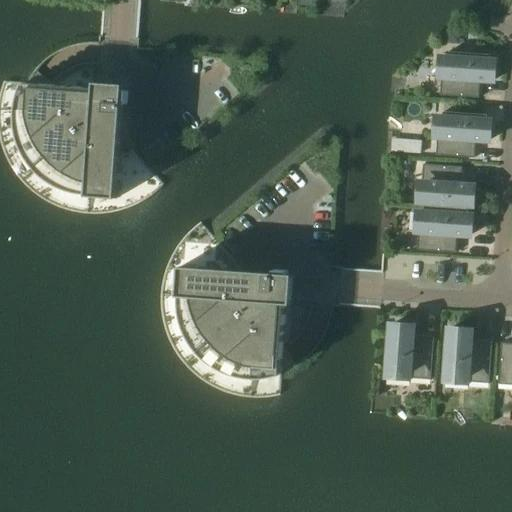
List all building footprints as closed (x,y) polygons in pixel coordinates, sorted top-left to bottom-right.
[(490,61),(491,55),(448,52),(447,58),(440,58),(439,77),(441,78),(440,96),(479,99),(480,80),(493,81),(495,62),(490,61)] [(125,85),(124,85),(122,85),(122,91),(97,89),(98,83),(95,83),(95,89),(25,84),(24,84),(23,86),(30,87),(29,112),(17,111),(17,122),(18,131),(20,139),(23,148),(24,149),(30,144),(44,160),(35,167),(36,169),(45,161),(59,177),(52,182),(54,184),(62,188),(70,191),(79,193),(83,194),(83,195),(84,195),(84,194),(87,195),(87,197),(89,197),(90,186),(115,188),(114,199),(117,199),(125,85)] [(486,121),(486,115),(444,112),(443,118),(436,117),(434,137),(437,138),(436,156),(474,158),(476,140),(489,141),(490,121),(486,121)] [(409,142),(408,154),(420,155),(421,142),(409,142)] [(425,208),(467,211),(468,206),(472,206),(474,187),(460,186),(462,167),(423,165),(422,183),(419,183),(418,202),(425,203),(425,208)] [(467,216),(467,211),(425,208),(425,213),(417,212),(416,232),(418,232),(417,250),(455,253),(457,235),(470,236),(471,216),(467,216)] [(294,278),(294,275),(180,267),(180,270),(191,270),(189,295),(178,294),(178,297),(180,297),(180,300),(180,301),(180,306),(181,315),(183,323),(186,332),(187,333),(194,328),(207,344),(199,351),(200,353),(209,345),(222,361),(216,366),(217,368),(225,372),(234,375),(243,377),(253,378),(254,367),(279,369),(278,375),(278,376),(281,375),(286,305),(292,305),(292,302),(286,302),(288,277),(294,278)] [(430,380),(433,338),(413,337),(414,327),(390,325),(386,379),(410,381),(410,379),(430,380)] [(489,384),(492,342),(471,341),(472,331),(449,329),(445,384),(468,385),(468,383),(489,384)] [(511,344),(501,343),(498,385),(511,385),(511,344)]
